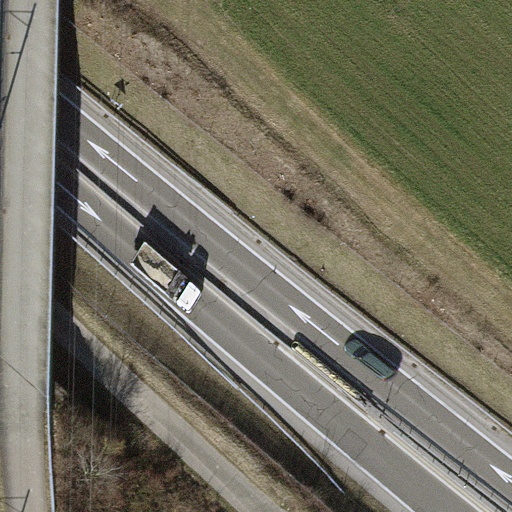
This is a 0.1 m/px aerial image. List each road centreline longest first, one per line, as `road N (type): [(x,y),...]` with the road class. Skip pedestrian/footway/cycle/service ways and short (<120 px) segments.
road 1 (trunk): [(511,479),(0,64)]
road 2 (trunk): [(0,130),(450,511)]
road 3 (track): [(32,0),(23,376)]
road 4 (track): [(0,272),(264,511)]
road 5 (trunk): [(142,82),(53,0)]
